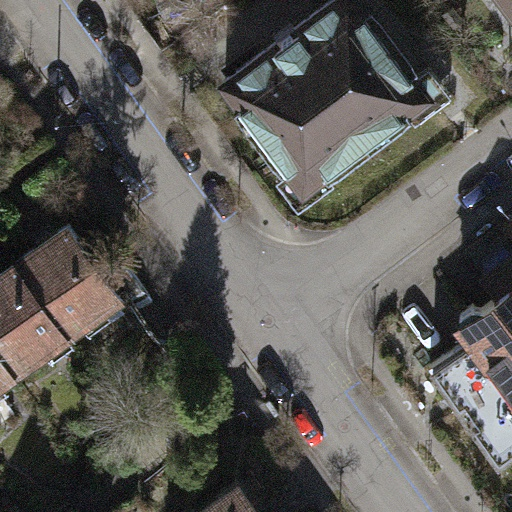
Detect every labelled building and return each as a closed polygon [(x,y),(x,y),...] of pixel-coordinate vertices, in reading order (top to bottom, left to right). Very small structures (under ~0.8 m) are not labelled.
[(330,0),(226,79),(305,183),(428,89),(359,0),(330,0)] [(68,224),(13,262),(59,327),(62,331),(116,293),(68,224)] [(429,363),(498,457),(511,446),(511,268),(505,259),(479,278),(492,297),(479,306),(474,304),(462,309),(457,319),(465,337),(429,363)] [(13,262),(0,271),(0,355),(12,372),(44,350),(38,342),(59,327),(13,262)] [(0,380),(12,372),(0,355),(0,380)] [(187,511),(260,511),(235,478),(187,511)]
